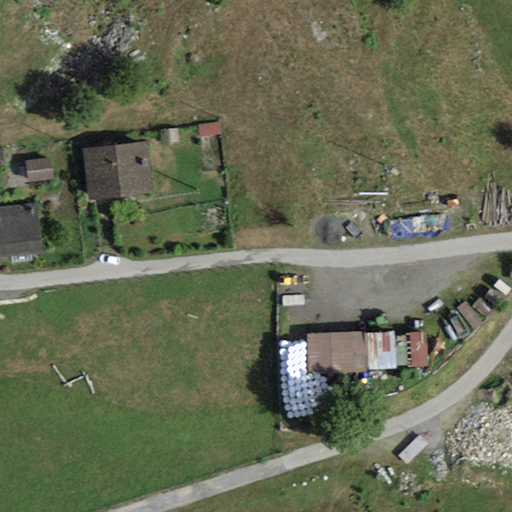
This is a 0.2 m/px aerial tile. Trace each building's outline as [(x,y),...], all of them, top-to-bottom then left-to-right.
[(200,138),(222,135),(220,123),(198,126),(200,138)] [(145,144),(83,151),(89,200),(151,193),(145,144)] [(50,159),(25,162),(27,183),(52,179),(50,159)] [(35,203),(0,207),(0,257),(41,253),(35,203)] [(305,333),(307,375),(369,372),(367,330),(305,333)] [(395,331),(367,330),(369,372),(397,369),(395,336),(395,331)] [(429,368),(427,334),(395,336),(397,369),(429,368)]
